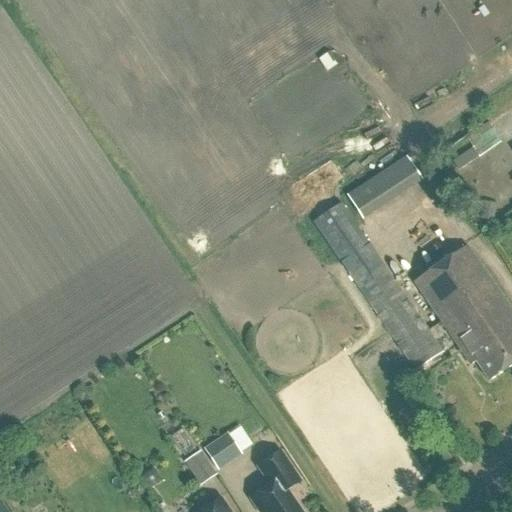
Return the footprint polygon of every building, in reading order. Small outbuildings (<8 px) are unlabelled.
[(487,125),(466,139),(472,149),(494,134),(487,125)] [(461,156),(450,163),(457,173),(468,166),(461,156)] [(351,217),(415,188),(402,161),(338,190),(351,217)] [(314,225),(350,278),(415,372),(442,354),(400,293),(397,295),(390,286),(394,283),(377,259),(341,206),(314,225)] [(488,383),(511,366),(511,315),(466,248),(413,284),(470,367),(475,363),(488,383)] [(219,470),(243,454),(228,432),(204,448),(219,470)] [(201,485),(217,474),(201,450),(185,461),(201,485)] [(300,511),(287,492),(301,483),(280,453),(257,468),(269,487),(249,500),(257,511),(300,511)] [(229,511),(221,500),(202,511),(229,511)]
